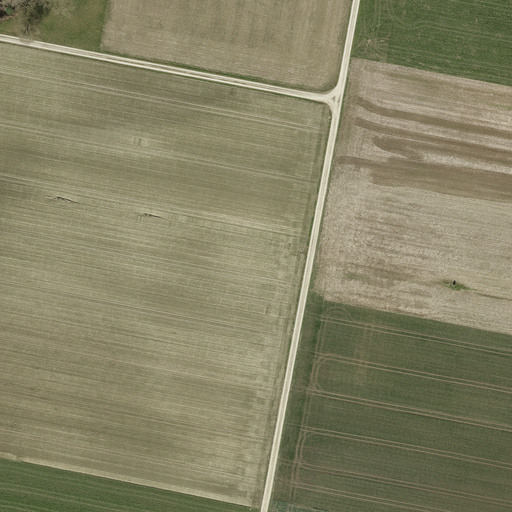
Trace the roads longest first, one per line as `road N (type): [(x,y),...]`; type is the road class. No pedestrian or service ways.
road 1 (track): [(338,101),(261,511)]
road 2 (track): [(338,101),(0,36)]
